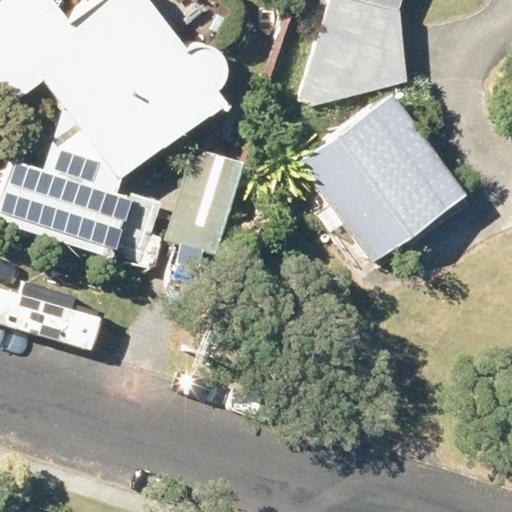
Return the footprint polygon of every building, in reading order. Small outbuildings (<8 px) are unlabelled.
[(41,0),(0,0),(0,94),(6,102),(38,77),(59,105),(37,173),(5,163),(0,178),(0,224),(104,258),(123,197),(104,191),(110,173),(116,182),(216,107),(206,94),(211,89),(215,83),(216,69),(214,62),(210,56),(204,52),(197,50),(190,49),(183,51),(177,55),(135,0),(91,0),(60,24),(41,0)] [(325,0),(292,102),(308,107),(399,76),(403,0),(325,0)] [(237,4),(235,26),(250,28),(252,6),(237,4)] [(325,208),(313,217),(323,231),(335,222),(366,264),(460,195),(386,95),(293,164),(325,208)] [(188,149),(159,239),(198,252),(228,162),(188,149)]
